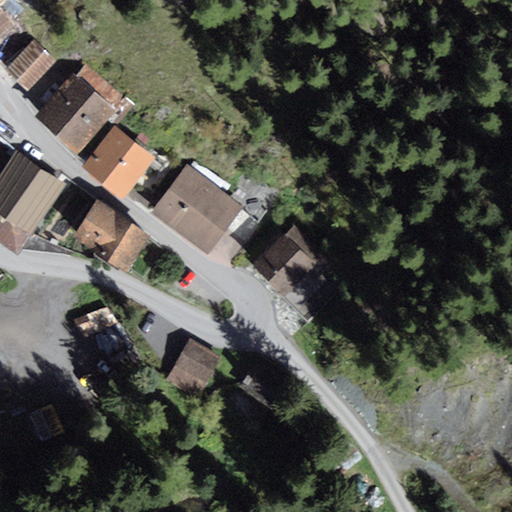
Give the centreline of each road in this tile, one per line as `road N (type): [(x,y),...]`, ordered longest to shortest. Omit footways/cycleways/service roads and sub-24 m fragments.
road 1 (residential): [(0,255),(118,281),(214,333),(241,333),(255,311),(249,294),(79,173),(0,87)]
road 2 (track): [(250,325),(334,400),(411,511)]
